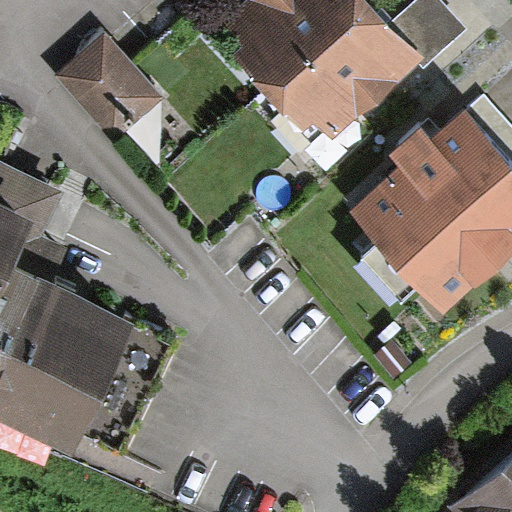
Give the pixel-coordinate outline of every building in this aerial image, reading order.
[(425,62),(370,0),(252,0),(213,35),(319,155),(425,62)] [(115,36),(68,79),(123,139),(170,97),(115,36)] [(400,168),(352,210),(443,315),(511,253),(511,122),(486,93),(466,111),(441,131),(425,116),(386,152),(400,168)] [(91,199),(0,160),(0,366),(36,382),(26,405),(132,451),(187,323),(61,270),(91,199)] [(511,511),(511,453),(451,508),(455,511),(511,511)]
